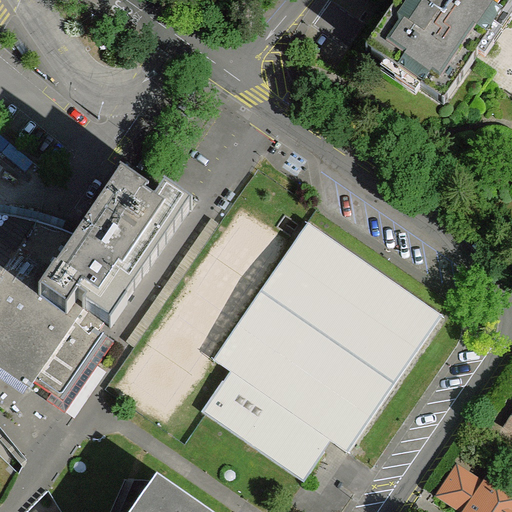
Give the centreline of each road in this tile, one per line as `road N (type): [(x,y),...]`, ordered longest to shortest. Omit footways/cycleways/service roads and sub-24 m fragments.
road 1 (residential): [(236,77),(406,201),(511,301)]
road 2 (residential): [(511,328),(387,511)]
road 3 (residential): [(127,0),(236,77)]
